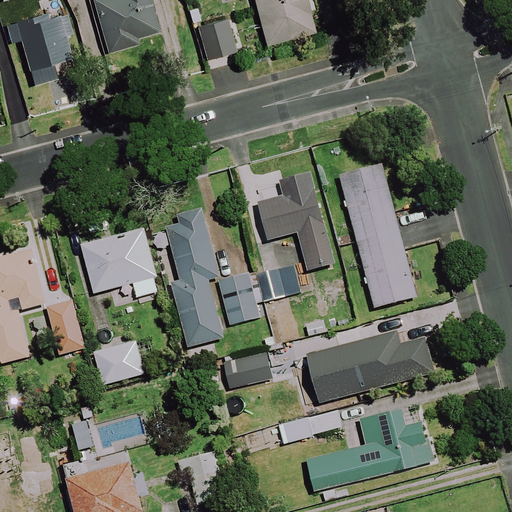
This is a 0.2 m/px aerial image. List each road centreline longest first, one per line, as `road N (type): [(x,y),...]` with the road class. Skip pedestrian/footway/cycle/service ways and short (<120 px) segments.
road 1 (residential): [(0,175),(445,58)]
road 2 (residential): [(511,311),(445,58)]
